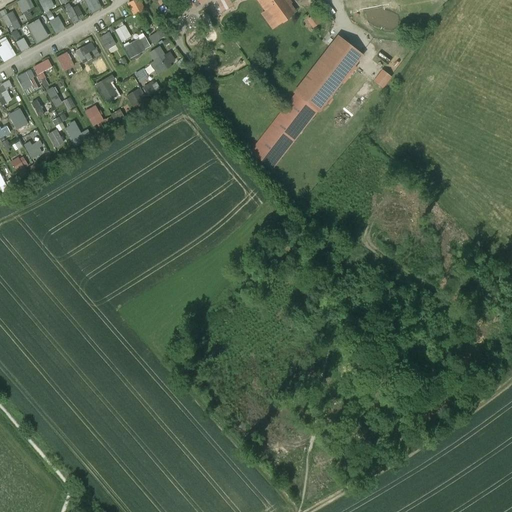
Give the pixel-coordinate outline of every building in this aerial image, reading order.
[(24,13),(36,6),(32,0),(20,0),(18,2),(24,13)] [(40,0),(45,11),(56,8),(52,0),(40,0)] [(103,7),(99,0),(86,0),(93,12),(103,7)] [(258,0),(266,11),(262,14),(272,28),(276,26),(295,12),(289,5),(291,3),(288,0),(258,0)] [(71,3),(66,6),(74,22),(85,16),(79,4),(73,7),(71,3)] [(14,10),(9,12),(7,8),(0,11),(0,17),(1,19),(4,17),(12,31),(22,25),(14,10)] [(321,22),(315,14),(310,18),(316,26),(321,22)] [(50,20),(58,33),(67,28),(60,15),(50,20)] [(29,24),(38,42),(50,36),(41,18),(29,24)] [(116,29),(123,41),(133,36),(126,24),(116,29)] [(17,39),(22,36),(18,29),(13,32),(17,39)] [(111,31),(101,36),(108,49),(118,43),(111,31)] [(125,45),(131,57),(152,47),(147,35),(125,45)] [(0,40),(2,45),(0,46),(0,52),(4,60),(15,55),(6,37),(0,40)] [(17,41),(23,51),(30,47),(25,37),(17,41)] [(338,37),(294,93),(296,94),(317,110),(319,111),(362,56),(338,37)] [(84,63),(94,58),(90,51),(96,47),(93,41),(76,50),(84,63)] [(178,62),(172,51),(167,54),(162,45),(150,51),(155,61),(152,63),(157,73),(178,62)] [(91,51),(94,57),(101,54),(98,48),(91,51)] [(69,51),(58,56),(65,71),(76,65),(69,51)] [(104,57),(93,62),(99,74),(109,69),(104,57)] [(51,84),(44,71),(54,66),(50,58),(35,66),(45,86),(51,84)] [(387,69),(395,73),(399,63),(391,59),(387,69)] [(143,88),(155,83),(148,67),(136,72),(143,88)] [(17,76),(28,95),(41,88),(31,69),(17,76)] [(79,87),(91,81),(84,70),(73,76),(79,87)] [(382,71),(374,82),(382,88),(390,77),(382,71)] [(113,73),(96,84),(108,102),(122,94),(114,81),(117,79),(113,73)] [(7,87),(13,84),(11,79),(0,84),(0,98),(0,100),(11,95),(7,87)] [(58,106),(65,102),(55,85),(48,90),(58,106)] [(135,107),(147,99),(140,88),(128,95),(135,107)] [(296,94),(250,153),(251,153),(272,169),(317,110),(296,94)] [(19,99),(15,101),(12,96),(2,102),(8,113),(22,105),(19,99)] [(69,109),(77,105),(72,96),(64,100),(69,109)] [(33,101),(39,115),(46,112),(40,98),(33,101)] [(92,125),(102,123),(102,125),(105,124),(101,105),(88,108),(92,125)] [(122,108),(112,113),(117,122),(126,116),(122,108)] [(69,126),(64,114),(55,118),(59,130),(69,126)] [(67,124),(75,144),(93,138),(90,128),(82,131),(77,120),(67,124)] [(0,123),(0,138),(12,132),(8,125),(2,128),(0,123)] [(33,134),(36,139),(42,136),(36,125),(31,127),(29,123),(17,129),(22,139),(33,134)] [(59,128),(49,133),(56,147),(65,142),(59,128)] [(8,139),(3,142),(7,149),(12,146),(8,139)] [(46,151),(40,140),(27,147),(33,158),(46,151)] [(33,174),(23,155),(13,160),(22,179),(33,174)] [(0,184),(4,191),(10,188),(0,170),(0,169),(0,184)]
